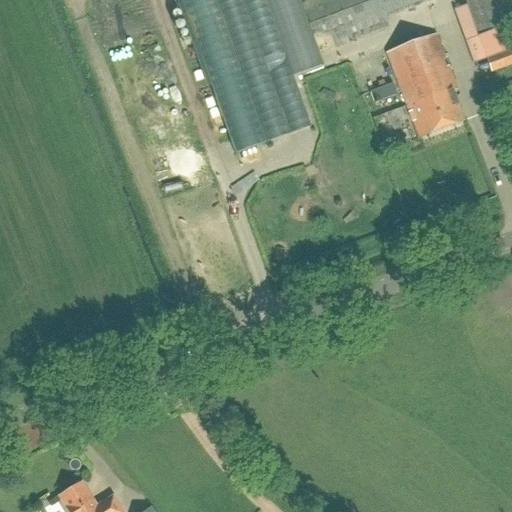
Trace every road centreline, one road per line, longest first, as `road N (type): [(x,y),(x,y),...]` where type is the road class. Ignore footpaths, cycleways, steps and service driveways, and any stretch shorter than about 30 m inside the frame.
road 1 (tertiary): [(0,435),(511,253)]
road 2 (track): [(223,356),(175,261),(70,0)]
road 3 (track): [(220,178),(157,0)]
